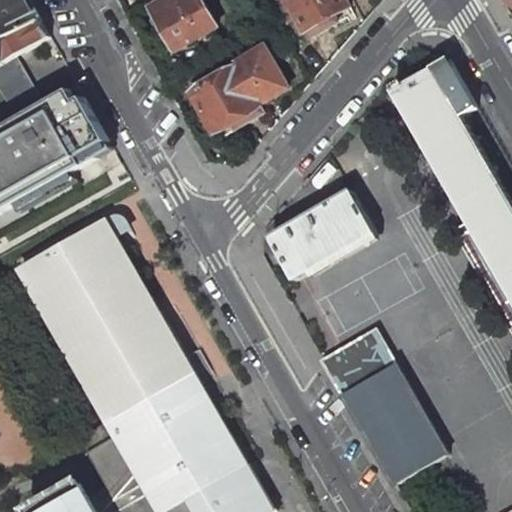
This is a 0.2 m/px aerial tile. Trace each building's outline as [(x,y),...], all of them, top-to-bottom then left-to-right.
[(0,0),(0,67),(18,57),(53,37),(30,0),(0,0)] [(204,0),(167,0),(154,7),(178,50),(219,27),(204,0)] [(347,0),(290,0),(312,38),(330,27),(327,21),(352,7),(347,0)] [(238,68),(194,94),(217,133),(243,118),(246,124),(266,113),(261,104),(290,88),(267,47),(236,65),(238,68)] [(18,57),(0,67),(0,86),(20,121),(46,106),(18,57)] [(398,91),(397,92),(476,229),(468,234),(508,304),(511,301),(511,199),(464,116),(479,107),(452,60),(408,85),(406,81),(396,87),(398,91)] [(81,90),(0,134),(0,217),(117,153),(81,90)] [(354,191),(273,238),(298,281),(379,234),(354,191)] [(109,220),(23,270),(110,421),(136,466),(162,511),(168,511),(235,474),(245,468),(251,465),(109,220)] [(379,330),(325,361),(346,397),(399,366),(379,330)] [(399,366),(346,397),(397,486),(451,455),(399,366)] [(110,488),(92,498),(99,511),(257,511),(244,489),(254,484),(245,468),(235,474),(168,511),(162,511),(136,466),(110,421),(89,434),(85,442),(86,447),(91,456),(110,488)] [(99,511),(92,498),(84,485),(75,487),(54,498),(36,511),(99,511)]
